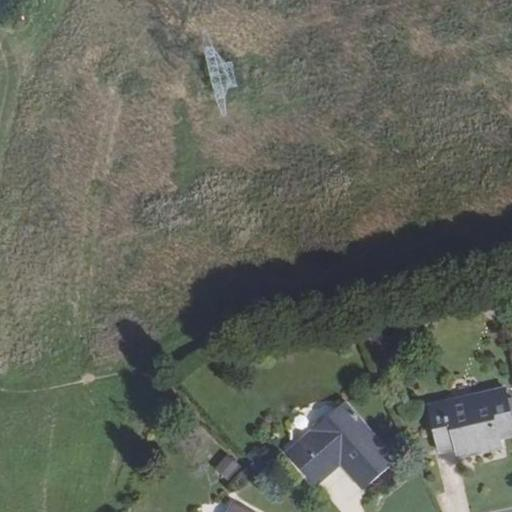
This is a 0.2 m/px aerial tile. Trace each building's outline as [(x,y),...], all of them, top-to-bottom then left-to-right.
[(441,452),(456,449),(502,438),(511,436),(511,410),(507,390),(431,406),(441,452)] [(364,488),(395,459),(348,405),(316,433),(314,432),(291,452),(319,484),(342,464),(364,488)] [(505,449),(502,438),(456,449),(459,460),(505,449)] [(273,464),(260,453),(253,460),(266,472),(273,464)] [(227,480),(237,465),(224,456),(214,471),(227,480)]
